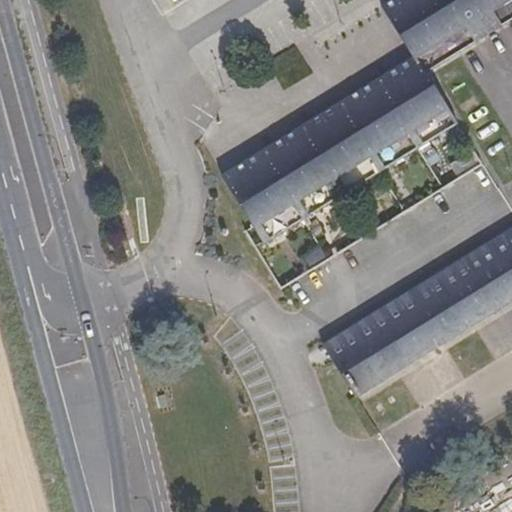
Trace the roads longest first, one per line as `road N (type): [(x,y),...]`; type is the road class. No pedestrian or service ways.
road 1 (secondary): [(0,192),(82,511)]
road 2 (secondary): [(81,302),(0,8)]
road 3 (secondary): [(122,511),(109,402),(81,302)]
road 4 (secondary): [(0,180),(38,290),(58,305),(81,302)]
